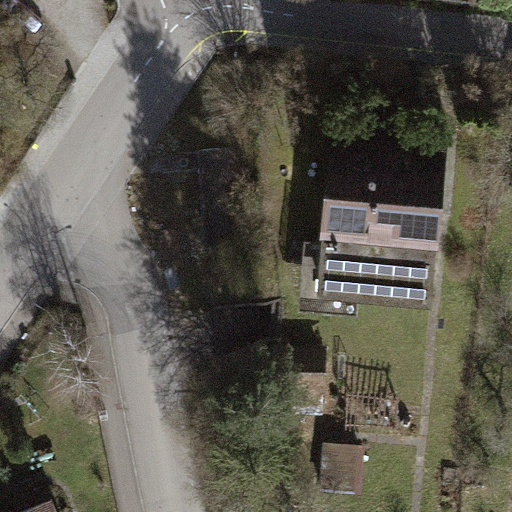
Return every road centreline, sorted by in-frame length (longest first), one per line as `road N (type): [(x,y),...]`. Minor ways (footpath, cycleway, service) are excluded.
road 1 (residential): [(59,201),(117,265),(136,319),(175,511)]
road 2 (residential): [(194,4),(511,44)]
road 3 (residential): [(59,201),(194,4)]
